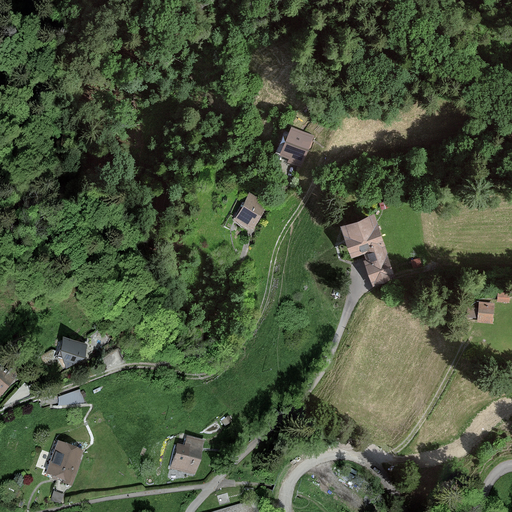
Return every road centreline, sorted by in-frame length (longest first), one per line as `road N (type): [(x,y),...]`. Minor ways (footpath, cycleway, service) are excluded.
road 1 (track): [(0,412),(129,365),(200,377),(226,362),(260,317),(276,242),(321,170),(370,153)]
road 2 (residential): [(400,511),(379,468),(347,455),(303,466),(288,485),(286,511)]
road 3 (track): [(511,412),(434,465),(390,454),(354,456)]
road 4 (track): [(390,454),(425,418),(467,338),(489,328)]
road 5 (track): [(194,376),(177,393),(137,392),(65,430)]
